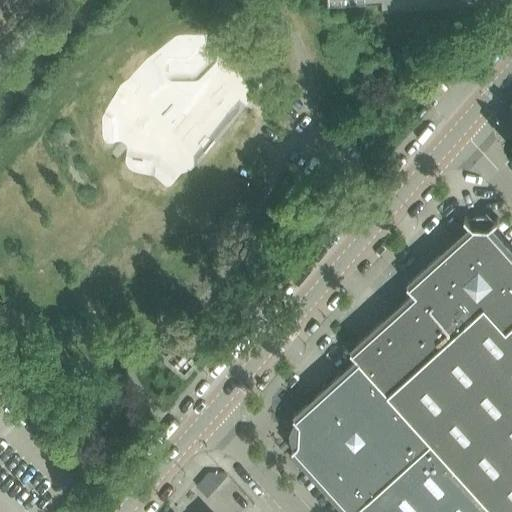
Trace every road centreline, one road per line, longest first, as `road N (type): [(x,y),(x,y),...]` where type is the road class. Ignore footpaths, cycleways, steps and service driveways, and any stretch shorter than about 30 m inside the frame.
road 1 (unclassified): [(208,416),(458,132)]
road 2 (unclassified): [(295,511),(208,416)]
road 3 (unclassified): [(130,511),(208,416)]
